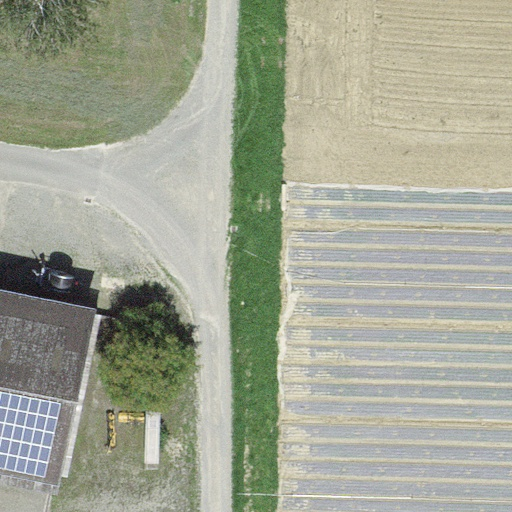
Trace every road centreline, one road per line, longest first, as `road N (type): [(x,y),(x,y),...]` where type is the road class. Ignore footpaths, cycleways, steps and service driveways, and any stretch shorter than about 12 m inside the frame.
road 1 (track): [(227,0),(221,205),(0,159)]
road 2 (track): [(220,511),(221,205)]
